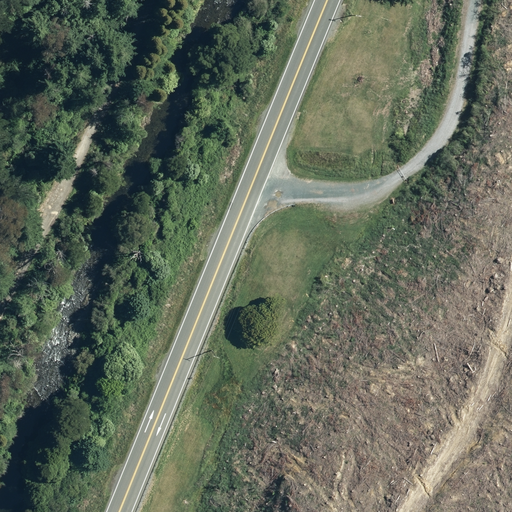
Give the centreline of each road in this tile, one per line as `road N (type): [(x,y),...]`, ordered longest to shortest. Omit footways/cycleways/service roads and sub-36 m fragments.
road 1 (trunk): [(121,511),(318,0)]
road 2 (track): [(252,169),(323,198),(378,189),(405,174),(448,120),(478,0)]
road 3 (unclassified): [(0,307),(43,233),(149,0)]
